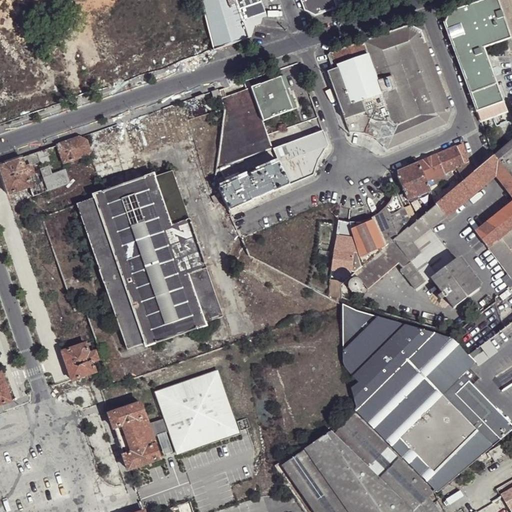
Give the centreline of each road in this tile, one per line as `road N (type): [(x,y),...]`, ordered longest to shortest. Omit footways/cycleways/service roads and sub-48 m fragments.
road 1 (residential): [(0,146),(301,40)]
road 2 (unclassified): [(53,426),(0,272)]
road 3 (residential): [(301,40),(353,177)]
road 4 (residential): [(353,177),(454,133),(462,113)]
road 5 (residential): [(301,40),(423,0)]
road 6 (residential): [(239,226),(353,177)]
road 7 (unclassified): [(31,511),(78,496),(53,426)]
